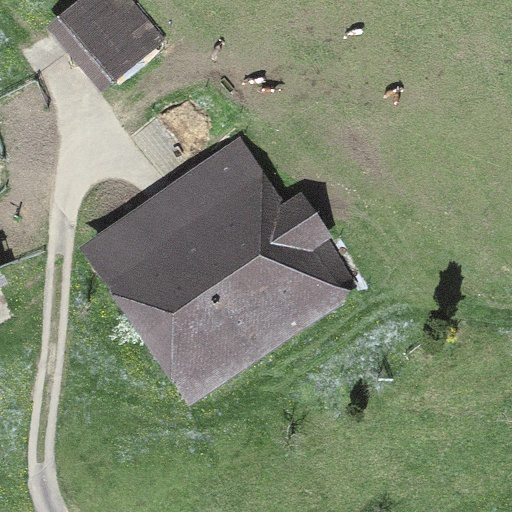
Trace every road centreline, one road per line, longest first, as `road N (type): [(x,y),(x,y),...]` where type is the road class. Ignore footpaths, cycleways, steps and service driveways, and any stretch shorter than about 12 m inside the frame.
road 1 (track): [(51,511),(40,467),(40,400),(64,186),(96,130),(173,81),(222,78),(278,108),(442,299),(511,317)]
road 2 (track): [(49,57),(134,178)]
